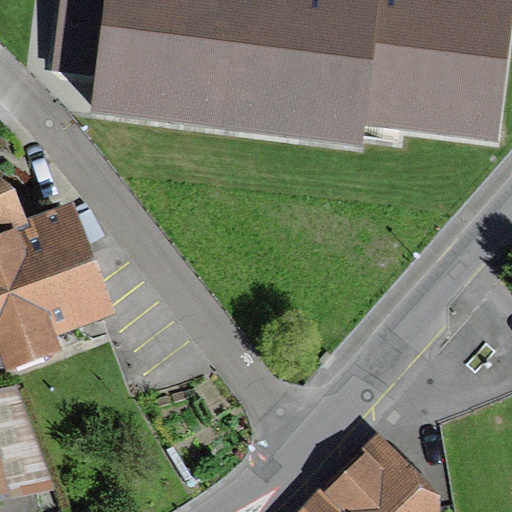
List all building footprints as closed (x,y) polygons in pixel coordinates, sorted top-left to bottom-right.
[(104,59),(111,0),(63,0),(57,53),(104,59)] [(358,121),(491,137),(508,0),(111,0),(104,59),(98,111),(355,143),(358,121)] [(0,251),(2,251),(3,245),(6,215),(16,201),(13,191),(5,186),(0,185),(0,251)] [(41,231),(3,245),(2,251),(0,251),(0,349),(99,312),(63,215),(39,224),(41,231)] [(0,491),(33,485),(47,477),(16,392),(0,395),(0,491)] [(425,511),(426,511),(376,455),(327,501),(322,495),(306,511),(425,511)]
